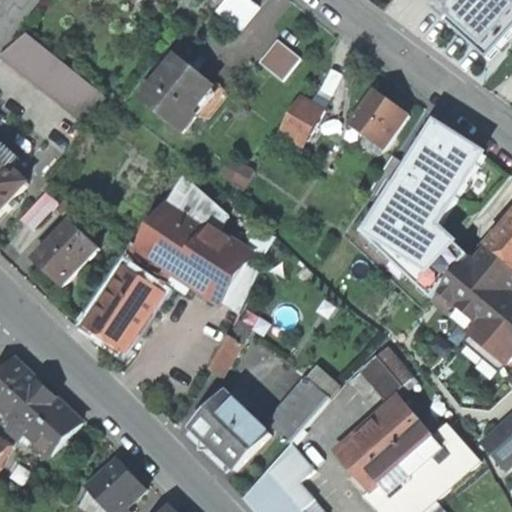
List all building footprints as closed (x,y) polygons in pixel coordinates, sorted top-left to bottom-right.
[(229,0),(218,13),(230,23),(249,0),(229,0)] [(249,0),(230,23),(242,32),(261,10),(249,0)] [(511,0),(470,0),(448,25),(510,80),(511,77),(511,0)] [(29,35),(4,65),(84,130),(109,100),(29,35)] [(271,53),(294,71),(303,61),(280,42),(271,53)] [(271,53),(262,65),(285,83),(294,71),(271,53)] [(194,114),(215,87),(180,59),(145,104),(184,136),(199,118),(194,114)] [(228,97),(215,87),(194,114),(199,118),(204,112),(211,118),(228,97)] [(378,93),(353,128),(386,152),(412,117),(378,93)] [(281,135),(301,147),(297,153),(309,160),(313,153),(306,149),(327,113),(302,99),(281,135)] [(452,137),(378,255),(435,302),(470,259),(455,248),(504,168),(452,137)] [(0,220),(31,186),(0,157),(0,220)] [(75,190),(64,204),(75,212),(86,198),(75,190)] [(51,195),(23,223),(34,234),(62,206),(51,195)] [(249,262),(252,257),(214,231),(210,236),(168,209),(141,250),(140,251),(175,274),(221,305),(249,262)] [(511,223),(490,250),(511,268),(511,223)] [(62,239),(38,264),(67,290),(102,252),(77,229),(66,242),(62,239)] [(265,232),(253,252),(267,260),(279,240),(265,232)] [(140,251),(141,250),(135,246),(124,262),(132,267),(89,330),(126,354),(166,295),(163,293),(175,274),(140,251)] [(511,268),(490,250),(477,265),(470,259),(435,302),(449,314),(456,307),(482,329),(475,337),(510,366),(511,364),(511,268)] [(240,316),(267,272),(249,262),(221,305),(240,316)] [(233,339),(215,373),(227,379),(244,345),(233,339)] [(20,364),(0,384),(0,407),(18,424),(11,432),(23,443),(30,436),(54,458),(86,425),(20,364)] [(271,426),(295,446),(334,402),(310,381),(271,426)] [(227,398),(193,435),(238,475),(272,437),(227,398)] [(407,399),(340,453),(374,494),(441,440),(407,399)] [(511,419),(486,443),(509,469),(511,467),(511,419)] [(441,440),(374,494),(369,499),(379,511),(432,511),(488,466),(456,427),(441,440)] [(0,471),(12,449),(0,441),(0,471)] [(319,474),(295,446),(252,498),(263,511),(308,511),(319,504),(304,486),(319,474)] [(129,511),(150,493),(122,462),(90,491),(92,493),(109,511),(129,511)] [(89,511),(109,511),(92,493),(80,506),(89,511)]
